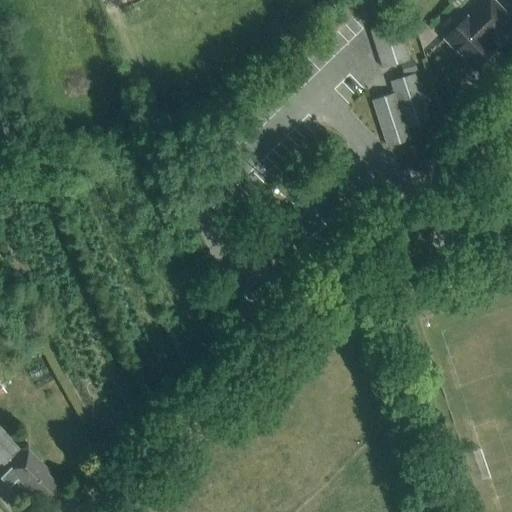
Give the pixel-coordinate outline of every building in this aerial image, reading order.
[(488,37),(510,17),(492,0),(484,0),(467,17),(466,16),(444,39),(473,68),(496,45),(488,37)] [(384,64),(411,56),(399,18),(372,26),(384,64)] [(407,124),(430,117),(416,71),(392,78),(396,90),(373,97),(387,143),(411,135),(407,124)] [(0,460),(3,464),(21,447),(0,427),(0,460)] [(43,498),(57,483),(47,473),(50,471),(28,450),(4,474),(12,483),(17,478),(30,491),(33,488),(43,498)]
